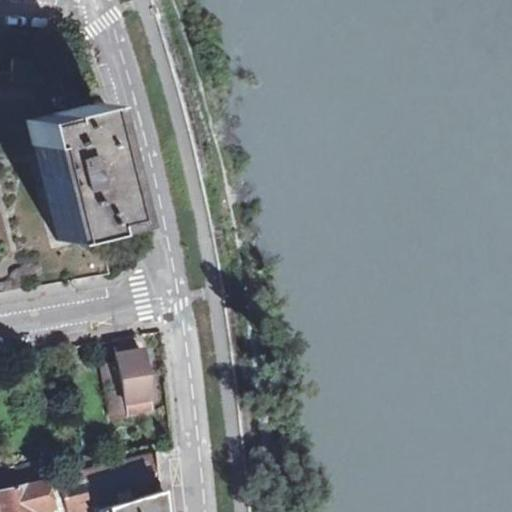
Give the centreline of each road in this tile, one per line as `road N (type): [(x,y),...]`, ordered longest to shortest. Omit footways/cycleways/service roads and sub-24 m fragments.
road 1 (unclassified): [(174,294),(143,139),(100,2)]
road 2 (unclassified): [(202,511),(174,294)]
road 3 (residential): [(0,326),(174,294)]
